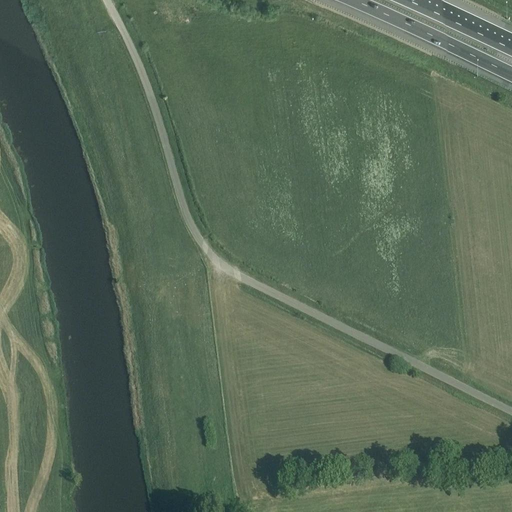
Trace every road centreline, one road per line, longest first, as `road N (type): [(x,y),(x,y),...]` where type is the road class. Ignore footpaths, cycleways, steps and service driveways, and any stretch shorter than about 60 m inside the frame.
road 1 (unclassified): [(480,395),(213,259),(197,237),(128,46),(100,0)]
road 2 (secondary): [(215,0),(363,262)]
road 3 (secondary): [(363,262),(406,340),(480,395)]
road 4 (motorway): [(350,0),(511,74)]
road 5 (secondary): [(489,374),(441,346),(363,262)]
